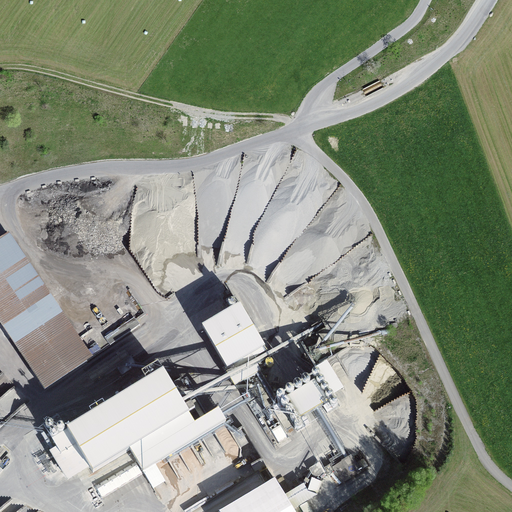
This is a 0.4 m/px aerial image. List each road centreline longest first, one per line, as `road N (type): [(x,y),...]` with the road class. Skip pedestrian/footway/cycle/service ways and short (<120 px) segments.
road 1 (track): [(511,488),(470,432),(343,179),(297,129)]
road 2 (track): [(0,193),(71,173),(195,160),(297,129)]
road 3 (track): [(0,67),(203,111),(273,117),(297,129)]
road 4 (unknown): [(0,493),(65,487),(180,428),(188,401),(154,334)]
road 5 (unknown): [(154,334),(157,310),(129,280),(74,280),(41,260),(4,192)]
road 6 (track): [(485,0),(454,44),(409,84),(297,129)]
road 7 (track): [(297,129),(312,95),(408,24),(422,0)]
road 8 (unknown): [(9,446),(154,334)]
